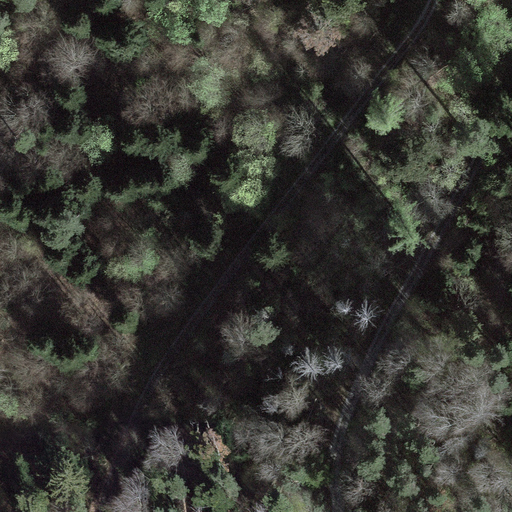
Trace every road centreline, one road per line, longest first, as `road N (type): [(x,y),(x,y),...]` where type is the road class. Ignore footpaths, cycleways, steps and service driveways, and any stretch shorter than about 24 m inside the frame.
road 1 (track): [(428,0),(144,394),(103,511)]
road 2 (track): [(511,95),(349,407),(335,460),(336,511)]
